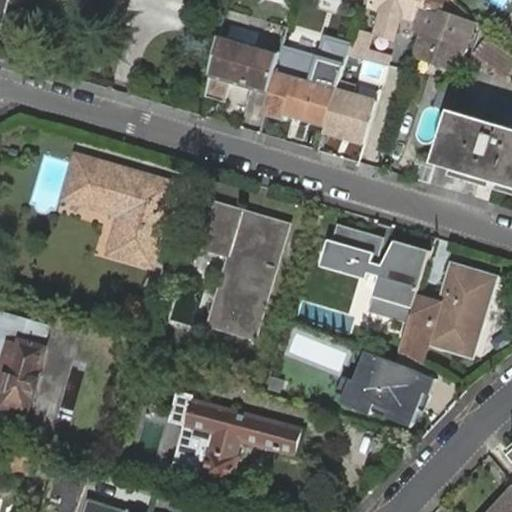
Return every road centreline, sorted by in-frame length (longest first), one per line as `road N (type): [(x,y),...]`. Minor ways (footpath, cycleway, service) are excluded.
road 1 (residential): [(511,234),(0,85)]
road 2 (residential): [(393,511),(511,402)]
